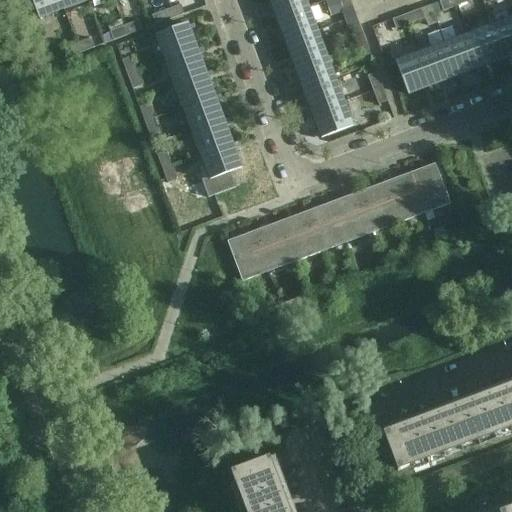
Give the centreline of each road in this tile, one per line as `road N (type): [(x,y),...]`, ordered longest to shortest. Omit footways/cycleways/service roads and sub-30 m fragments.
road 1 (residential): [(511,102),(325,174),(303,174),(284,158),(224,0)]
road 2 (residential): [(322,511),(302,449),(311,432),(511,355)]
road 3 (unclassified): [(98,511),(0,306)]
